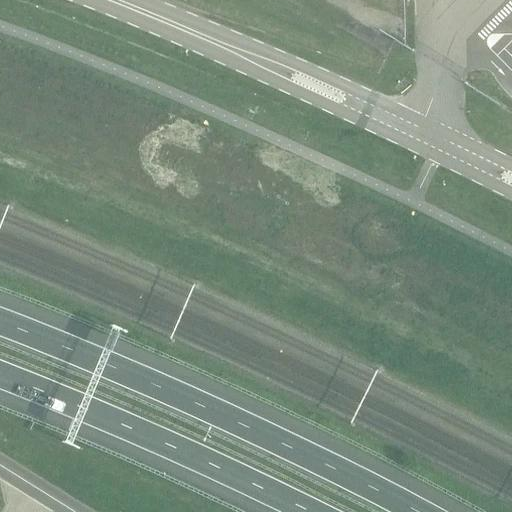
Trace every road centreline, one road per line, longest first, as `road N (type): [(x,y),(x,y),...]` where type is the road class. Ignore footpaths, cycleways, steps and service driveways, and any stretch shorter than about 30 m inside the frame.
road 1 (motorway): [(410,511),(0,325)]
road 2 (unclassified): [(511,183),(100,0)]
road 3 (motorway): [(0,377),(306,511)]
